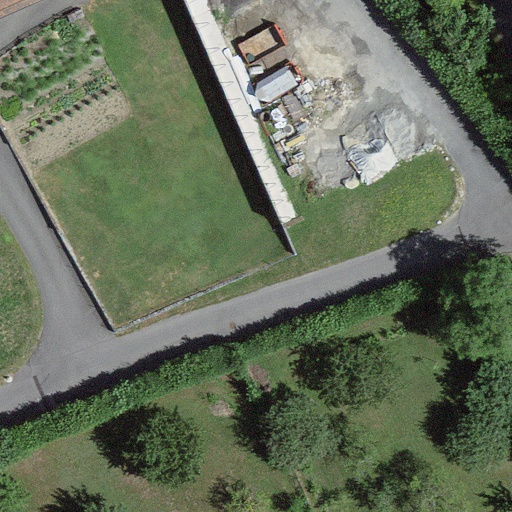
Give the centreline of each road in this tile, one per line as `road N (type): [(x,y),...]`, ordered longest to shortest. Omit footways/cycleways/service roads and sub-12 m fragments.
road 1 (residential): [(0,408),(511,222)]
road 2 (unknown): [(471,233),(297,0)]
